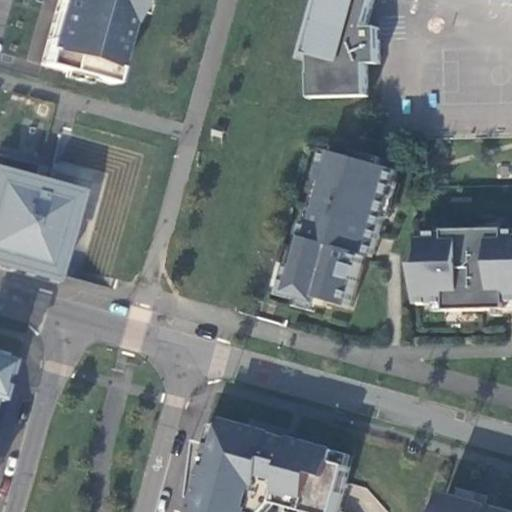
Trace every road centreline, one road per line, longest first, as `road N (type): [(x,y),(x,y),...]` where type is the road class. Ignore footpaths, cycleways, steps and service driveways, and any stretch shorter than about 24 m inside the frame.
road 1 (residential): [(192,344),(511,438)]
road 2 (residential): [(74,311),(14,511)]
road 3 (residential): [(145,511),(192,344)]
road 4 (unclassified): [(74,311),(192,344)]
